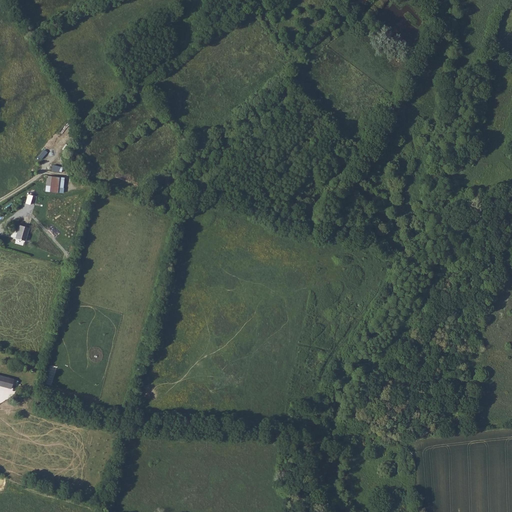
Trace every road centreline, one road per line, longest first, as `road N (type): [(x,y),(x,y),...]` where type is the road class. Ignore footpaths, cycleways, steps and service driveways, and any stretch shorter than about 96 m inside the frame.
road 1 (track): [(199,149),(280,82),(327,56),(373,0)]
road 2 (track): [(254,0),(80,126)]
